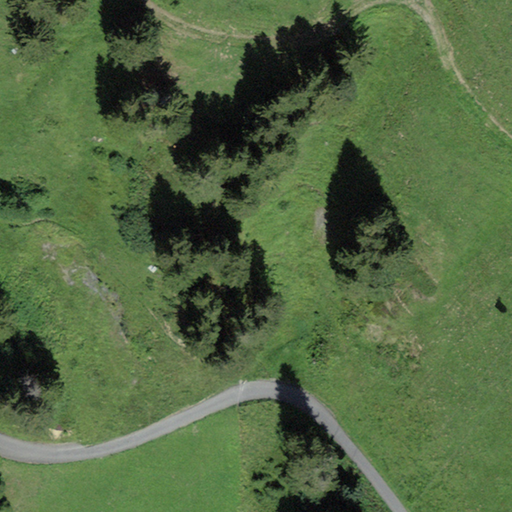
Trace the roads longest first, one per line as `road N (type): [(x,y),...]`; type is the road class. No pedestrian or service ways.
road 1 (track): [(144,0),(179,31),(294,45),(365,0)]
road 2 (track): [(369,0),(415,6),(511,135)]
